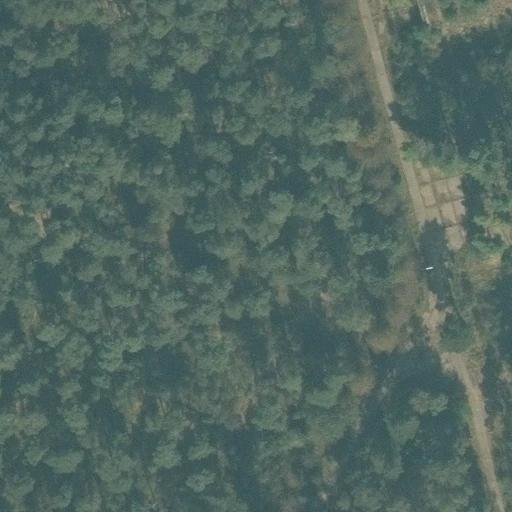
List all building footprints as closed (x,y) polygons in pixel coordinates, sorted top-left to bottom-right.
[(158,0),(40,0),(134,48),(158,0)] [(511,0),(415,0),(428,53),(511,32),(511,0)] [(91,151),(0,104),(0,215),(46,239),(91,151)] [(483,251),(511,243),(511,141),(459,155),(483,251)] [(511,390),(511,345),(502,349),(511,390)]
